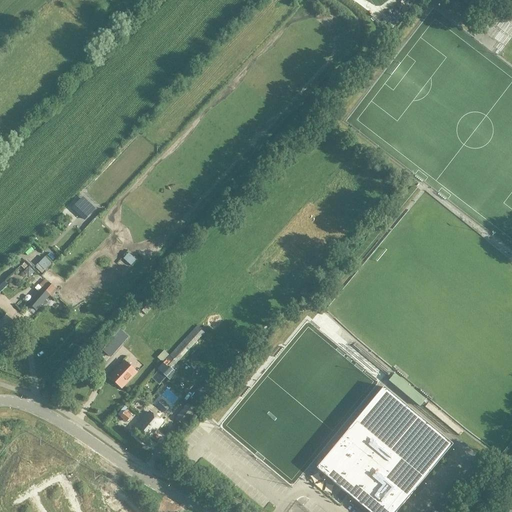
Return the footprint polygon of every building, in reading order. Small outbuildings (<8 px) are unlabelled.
[(83,220),(89,214),(78,203),(71,209),(83,220)] [(127,270),(136,260),(128,253),(119,263),(127,270)] [(39,265),(36,268),(42,273),(45,270),(39,265)] [(36,310),(49,295),(42,288),(29,303),(36,310)] [(145,314),(158,300),(152,294),(141,307),(138,304),(134,309),(137,312),(140,310),(145,314)] [(5,315),(0,320),(0,344),(17,326),(5,315)] [(163,378),(205,333),(197,326),(156,370),(163,378)] [(110,357),(121,345),(114,338),(102,350),(110,357)] [(187,365),(204,347),(213,356),(217,352),(206,341),(201,345),(199,343),(182,361),(187,365)] [(164,351),(157,358),(162,363),(169,355),(164,351)] [(137,373),(123,361),(109,377),(122,388),(137,373)] [(384,388),(351,427),(316,469),(368,511),(396,511),(453,445),(384,388)] [(175,419),(183,425),(195,410),(187,403),(175,419)] [(120,417),(127,423),(131,417),(125,411),(120,417)] [(162,423),(149,412),(136,428),(149,439),(162,423)] [(48,450),(38,456),(51,478),(61,472),(48,450)] [(38,456),(28,462),(41,483),(51,478),(38,456)] [(28,462),(18,467),(31,489),(41,483),(28,462)] [(18,467),(8,473),(21,495),(31,489),(18,467)] [(8,473),(0,477),(0,482),(11,501),(21,495),(8,473)] [(102,490),(80,502),(85,511),(87,511),(108,500),(102,490)] [(108,500),(87,511),(110,511),(114,510),(108,500)]
